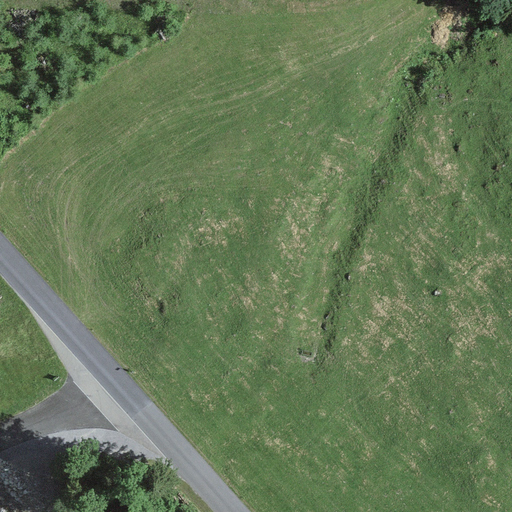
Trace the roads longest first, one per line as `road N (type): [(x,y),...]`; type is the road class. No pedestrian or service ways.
road 1 (tertiary): [(0,257),(231,511)]
road 2 (track): [(125,397),(66,429),(0,446)]
